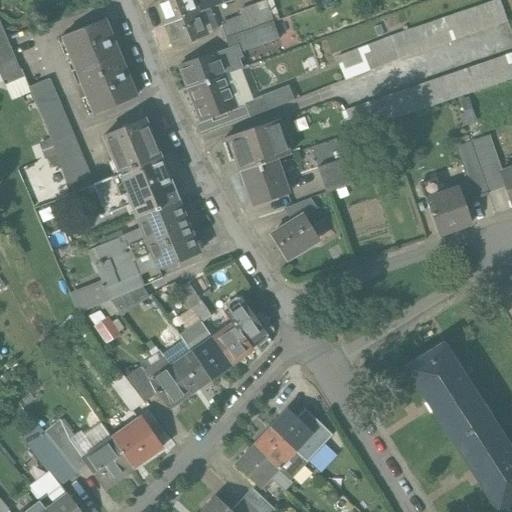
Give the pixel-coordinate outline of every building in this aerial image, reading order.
[(159,0),(152,2),(161,26),(197,13),(191,0),(159,0)] [(507,23),(500,1),(334,58),(343,80),(507,23)] [(205,36),(197,13),(161,26),(169,49),(205,36)] [(104,20),(62,38),(93,114),(135,97),(104,20)] [(223,40),(227,50),(234,48),(236,52),(276,38),(270,23),(245,32),(223,40)] [(0,65),(2,65),(10,83),(23,78),(0,24),(0,65)] [(222,41),(223,40),(245,32),(243,26),(235,29),(234,25),(218,31),(222,41)] [(178,66),(186,89),(222,76),(238,70),(234,59),(238,58),(236,52),(234,48),(227,50),(213,56),(212,54),(178,66)] [(511,80),(503,57),(344,111),(352,134),(511,80)] [(234,109),(222,76),(186,89),(198,122),(234,109)] [(69,195),(92,185),(72,135),(49,80),(27,89),(51,144),(69,195)] [(242,106),(247,119),(292,102),(287,87),(259,98),(242,106)] [(103,137),(119,175),(160,158),(144,120),(103,137)] [(239,172),(275,160),(287,156),(275,122),(227,139),(239,172)] [(178,202),(160,158),(119,175),(92,185),(102,209),(128,199),(136,219),(178,202)] [(275,160),(239,172),(251,207),(287,195),(275,160)] [(318,168),(326,195),(350,186),(341,161),(318,168)] [(474,163),(461,167),(472,198),(485,193),(474,163)] [(500,174),(499,174),(511,211),(511,210),(511,174),(502,178),(500,174)] [(417,185),(422,201),(439,195),(434,180),(417,185)] [(439,195),(422,201),(435,238),(470,225),(457,189),(439,195)] [(286,209),(294,222),(302,216),(302,217),(314,210),(309,201),(286,209)] [(198,252),(178,202),(136,219),(140,230),(92,249),(98,264),(92,267),(100,285),(102,289),(137,275),(137,276),(198,252)] [(294,222),(270,237),(285,261),(317,242),(302,217),(302,216),(294,222)] [(142,288),(137,276),(137,275),(102,289),(100,285),(70,297),(77,314),(106,302),(138,290),(142,288)] [(196,276),(187,282),(199,300),(209,294),(196,276)] [(187,282),(174,291),(186,309),(199,300),(187,282)] [(138,290),(106,302),(111,314),(142,301),(138,290)] [(232,325),(211,339),(230,366),(231,366),(252,351),(248,345),(265,333),(242,301),(224,314),(232,325)] [(211,339),(191,354),(209,380),(230,366),(211,339)] [(407,371),(452,442),(484,422),(472,404),(478,401),(442,345),(419,359),(421,362),(407,371)] [(191,354),(170,368),(189,394),(209,380),(191,354)] [(168,409),(189,394),(170,368),(165,360),(148,372),(154,379),(150,382),(157,393),(168,409)] [(154,379),(148,372),(146,373),(141,367),(125,378),(144,404),(157,393),(150,382),(154,379)] [(144,404),(125,378),(122,375),(109,384),(131,413),(144,404)] [(287,412),(270,429),(293,451),(310,434),(287,412)] [(160,449),(140,420),(111,440),(132,470),(160,449)] [(61,485),(88,466),(84,459),(85,458),(72,439),(75,437),(63,421),(30,446),(42,462),(43,461),(61,485)] [(452,442),(497,511),(499,511),(511,504),(511,453),(501,437),(496,440),(484,422),(452,442)] [(306,463),(293,451),(270,429),(253,447),(276,470),(289,482),(306,463)] [(328,434),(313,451),(323,460),(338,443),(328,434)] [(88,466),(104,489),(132,470),(111,440),(85,458),(84,459),(88,466)] [(235,466),(258,489),(276,470),(253,447),(235,466)] [(250,490),(242,498),(256,511),(271,511),(273,511),(250,490)] [(79,511),(68,496),(47,511),(79,511)] [(256,511),(242,498),(234,507),(239,511),(256,511)] [(228,511),(215,499),(203,511),(228,511)] [(47,511),(40,502),(25,511),(47,511)]
